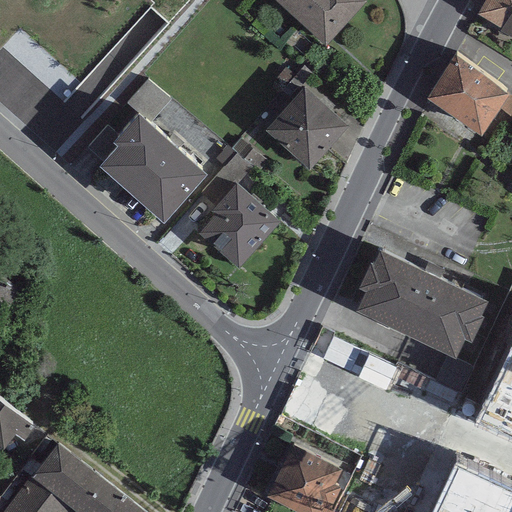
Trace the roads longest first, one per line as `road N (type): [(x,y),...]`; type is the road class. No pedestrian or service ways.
road 1 (residential): [(271,375),(453,0)]
road 2 (residential): [(271,375),(0,133)]
road 3 (residential): [(206,511),(271,375)]
